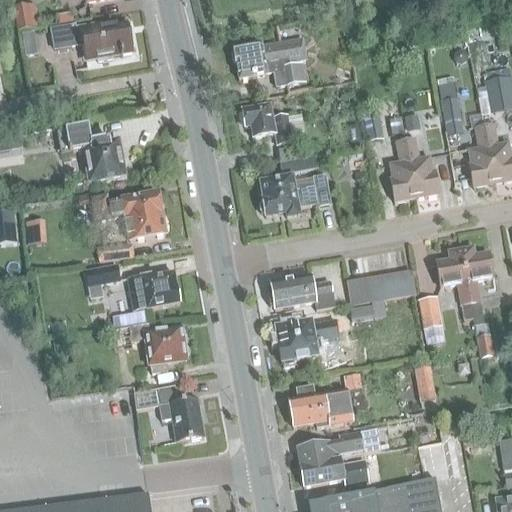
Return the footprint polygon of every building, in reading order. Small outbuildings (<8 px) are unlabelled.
[(38,30),(34,6),(12,10),(16,33),(38,30)] [(132,50),(125,25),(100,29),(100,26),(74,30),(73,25),(49,30),(53,53),(82,48),(85,59),(96,57),(97,62),(112,59),(112,57),(130,53),(130,50),(132,50)] [(307,65),(302,41),(261,49),(260,46),(233,50),(233,54),(231,56),(232,63),(235,64),(238,82),(266,77),(266,78),(272,77),(275,91),(287,89),(305,86),(301,66),(307,65)] [(467,58),(464,54),(458,53),(454,56),(453,61),(456,66),(461,67),(466,64),(467,58)] [(511,112),(511,94),(508,71),(486,75),(487,85),(484,85),(485,90),(476,92),(481,119),(511,112)] [(453,86),(437,88),(440,105),(456,102),(453,86)] [(463,137),(457,102),(456,102),(440,105),(446,140),(463,137)] [(272,121),(270,108),(241,113),(244,130),(250,130),(252,141),(275,138),(277,147),(291,145),(286,119),(272,121)] [(382,142),(378,117),(362,119),(365,145),(382,142)] [(416,118),(403,120),(405,132),(418,129),(416,118)] [(402,137),(399,120),(388,122),(391,138),(402,137)] [(347,150),(362,148),(358,127),(344,129),(347,150)] [(91,144),(88,128),(56,134),(60,157),(80,153),(86,184),(123,179),(117,142),(109,144),(109,140),(91,144)] [(484,130),(495,189),(511,185),(511,160),(510,161),(507,147),(498,148),(494,128),(484,130)] [(495,189),(484,130),(474,131),(478,152),(468,154),(471,168),(469,168),(473,193),(495,189)] [(7,141),(0,142),(0,154),(9,153),(7,141)] [(404,144),(416,202),(438,198),(433,175),(431,175),(428,161),(418,163),(414,142),(404,144)] [(416,202),(404,144),(394,146),(398,166),(389,168),(391,182),(389,183),(394,207),(416,202)] [(281,178),(318,171),(316,159),(279,166),(281,178)] [(361,188),(369,187),(367,175),(354,176),(355,183),(361,188)] [(323,179),(310,181),(311,188),(312,191),(315,209),(315,211),(328,208),(323,179)] [(315,209),(312,191),(293,194),(293,191),(291,180),(258,185),(261,205),(258,209),(259,216),(264,219),(264,221),(284,217),(285,221),(297,219),(296,212),(315,209)] [(162,216),(157,196),(108,206),(107,199),(93,201),(96,226),(125,221),(129,244),(165,238),(164,233),(167,228),(162,223),(160,216),(162,216)] [(12,215),(0,216),(0,248),(16,247),(12,215)] [(49,243),(48,221),(30,222),(31,244),(49,243)] [(133,262),(131,247),(96,252),(98,266),(133,262)] [(486,326),(483,305),(480,306),(476,285),(492,282),(487,256),(475,259),(473,250),(460,253),(473,328),(486,326)] [(472,323),(460,253),(448,255),(450,263),(436,266),(441,291),(457,288),(463,324),(472,323)] [(117,268),(84,274),(87,291),(120,285),(117,268)] [(409,273),(399,275),(403,299),(414,297),(409,273)] [(392,301),(403,299),(399,275),(388,277),(392,301)] [(153,280),(152,277),(139,279),(139,281),(127,283),(132,314),(144,312),(177,307),(172,277),(153,280)] [(381,303),(382,302),(392,301),(388,277),(377,278),(381,303)] [(366,280),(370,304),(381,303),(377,278),(366,280)] [(311,288),(310,279),(269,287),(271,297),(269,298),(270,304),(272,304),(274,314),(315,307),(315,314),(333,311),(328,285),(311,288)] [(349,308),(369,305),(370,304),(366,280),(345,284),(349,308)] [(441,330),(436,300),(417,303),(422,333),(441,330)] [(381,303),(370,304),(369,305),(370,308),(348,312),(351,326),(385,320),(382,302),(381,303)] [(337,342),(334,324),(312,327),(311,324),(275,330),(281,367),(318,360),(315,345),(337,342)] [(153,336),(152,328),(110,335),(113,355),(131,352),(130,348),(142,347),(144,370),(146,370),(147,378),(163,376),(162,368),(182,365),(181,361),(185,358),(184,351),(180,348),(178,332),(153,336)] [(489,339),(475,341),(479,362),(492,359),(489,339)] [(435,404),(430,372),(408,375),(409,386),(414,385),(415,396),(411,397),(413,407),(435,404)] [(359,378),(343,380),(346,395),(347,395),(361,393),(359,378)] [(178,406),(176,389),(135,395),(138,411),(160,408),(162,423),(172,422),(175,445),(203,441),(196,403),(178,406)] [(313,401),(310,389),(294,392),(296,404),(287,405),(292,432),(314,428),(315,432),(341,428),(353,425),(347,395),(346,395),(336,397),(313,401)] [(299,469),(339,462),(380,454),(376,433),(337,440),(338,445),(296,452),(299,469)] [(510,442),(498,444),(500,456),(511,454),(510,442)] [(340,469),(339,462),(299,469),(303,492),(343,484),(344,490),(368,486),(364,464),(340,469)] [(511,511),(511,475),(503,477),(505,492),(511,491),(511,495),(510,495),(511,500),(494,503),(495,511),(511,511)] [(309,509),(307,509),(307,511),(416,511),(412,488),(434,483),(434,482),(371,496),(371,497),(321,506),(309,509)] [(149,511),(148,499),(40,511),(149,511)]
